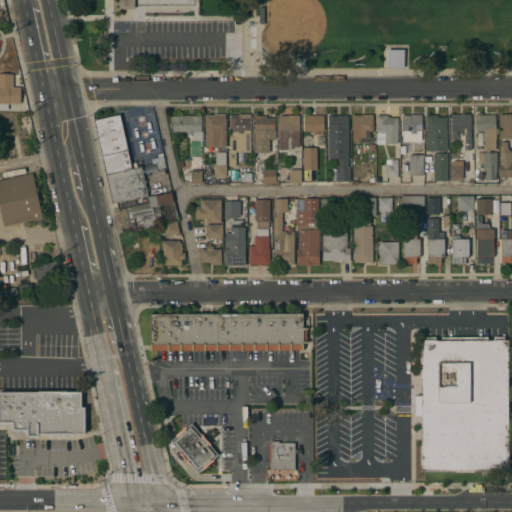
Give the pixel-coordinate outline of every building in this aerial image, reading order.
[(134,0),(134,9),(119,9),(119,0),(134,0)] [(403,50),(403,67),(388,67),(387,50),(403,50)] [(0,74),(13,74),(13,88),(20,88),(20,104),(8,104),(8,110),(0,110),(0,74)] [(360,115),(360,114),(372,114),(372,131),(367,131),(367,138),(365,138),(365,140),(362,140),(362,138),(361,138),(361,142),(352,142),(352,115),(360,115)] [(511,148),(511,139),(506,139),(504,139),(504,140),(500,140),(500,139),(499,139),(499,114),(511,114),(511,148)] [(20,132),(19,125),(21,125),(19,117),(28,115),(31,130),(20,132)] [(93,120),(119,115),(131,169),(105,175),(93,120)] [(214,115),(225,115),(225,119),(226,119),(226,147),(205,147),(205,132),(204,132),(204,115),(214,115)] [(250,152),(245,152),(245,164),(235,164),(235,166),(228,166),(228,151),(229,151),(229,137),(229,130),(228,130),(228,127),(229,127),(229,116),(238,116),(238,115),(250,115),(250,152)] [(299,147),(290,148),(290,149),(279,150),(278,116),(299,115),(299,147)] [(348,160),(348,169),(350,169),(350,182),(338,182),(337,159),(328,160),(327,116),(348,115),(348,160)] [(397,144),(376,144),(376,115),(386,115),(386,116),(389,116),(389,117),(398,117),(397,144)] [(421,131),(416,131),(416,137),(401,137),(401,115),(409,115),(421,115),(421,131)] [(447,151),(425,151),(425,130),(426,130),(426,115),(437,115),(437,118),(446,117),(447,151)] [(470,115),(470,139),(471,139),(471,149),(464,149),(464,134),(459,134),(459,131),(457,131),(457,139),(451,139),(451,115),(470,115)] [(495,115),(495,131),(497,131),(497,142),(495,142),(495,150),(483,150),(483,131),(475,131),(475,115),(495,115)] [(201,116),(201,132),(202,132),(202,141),(193,141),(193,135),(187,135),(187,132),(172,132),(172,116),(201,116)] [(266,116),(266,118),(274,118),(274,130),(275,130),(275,139),(268,139),(268,140),(269,140),(269,153),(253,153),(254,130),(254,116),(266,116)] [(323,116),(323,131),(318,131),(318,138),(312,138),(312,131),(303,131),(303,116),(323,116)] [(498,163),(499,163),(500,142),(507,142),(507,148),(511,152),(511,163),(511,178),(498,177),(498,163)] [(303,148),(312,148),(312,145),(315,145),(315,148),(316,148),(317,169),(303,169),(303,148)] [(450,166),(451,148),(459,149),(459,154),(463,154),(463,155),(465,155),(464,166),(463,166),(462,179),(449,179),(450,166)] [(485,153),(485,151),(490,151),(490,153),(497,153),(497,157),(496,157),(496,159),(497,159),(497,163),(496,163),(496,180),(495,180),(495,183),(485,183),(485,168),(483,168),(483,164),(478,164),(478,153),(485,153)] [(225,177),(214,177),(214,165),(215,165),(215,152),(225,152),(225,177)] [(447,181),(433,181),(433,154),(447,154),(447,181)] [(423,175),(409,175),(409,155),(423,155),(423,175)] [(150,160),(163,156),(164,161),(152,164),(150,160)] [(202,156),(202,171),(201,171),(201,184),(190,184),(190,171),(189,171),(189,156),(202,156)] [(398,177),(386,178),(385,160),(397,160),(398,177)] [(158,171),(156,165),(164,163),(166,169),(158,171)] [(131,169),(134,168),(137,168),(141,167),(147,196),(111,204),(105,175),(131,169)] [(275,169),(276,183),(263,183),(262,170),(275,169)] [(250,183),(230,184),(230,171),(250,170),(250,183)] [(301,170),(301,182),(290,182),(290,170),(301,170)] [(0,208),(0,180),(32,173),(42,218),(4,226),(0,208)] [(118,210),(149,203),(148,198),(171,192),(173,202),(158,206),(161,219),(155,220),(156,226),(144,228),(143,224),(137,225),(135,218),(133,219),(135,226),(122,228),(118,210)] [(424,196),(424,205),(401,206),(401,196),(424,196)] [(439,196),(439,206),(425,206),(425,196),(439,196)] [(473,196),(473,199),(492,199),(492,214),(476,214),(476,210),(473,210),(473,211),(457,211),(457,196),(473,196)] [(303,198),(318,198),(318,223),(303,223),(303,198)] [(375,216),(370,216),(370,226),(372,226),(372,263),(353,263),(353,227),(360,226),(360,220),(363,220),(363,216),(362,198),(375,198),(375,216)] [(391,198),(391,211),(395,211),(395,222),(386,222),(386,211),(385,211),(385,216),(380,217),(380,211),(378,211),(378,198),(391,198)] [(294,265),(274,265),(273,199),(287,199),(287,212),(282,212),(282,232),(285,232),(285,234),(294,234),(294,265)] [(221,200),(221,223),(206,223),(206,220),(194,220),(194,207),(200,207),(200,200),(221,200)] [(270,200),(269,222),(268,249),(269,249),(269,265),(248,265),(249,246),(254,246),(254,236),(256,236),(256,222),(255,222),(255,219),(254,219),(254,215),(255,215),(255,213),(254,213),(254,209),(255,209),(255,200),(270,200)] [(240,201),(240,216),(236,216),(236,219),(224,219),(225,201),(240,201)] [(510,216),(499,216),(499,202),(511,202),(510,216)] [(449,227),(442,227),(443,215),(439,215),(439,208),(449,208),(449,227)] [(438,233),(444,233),(444,257),(440,257),(441,264),(427,264),(427,257),(426,218),(430,218),(430,214),(435,214),(435,219),(438,219),(438,233)] [(416,215),(424,215),(424,227),(417,227),(416,215)] [(494,239),(493,239),(493,257),(490,257),(490,263),(489,263),(489,265),(485,266),(485,263),(476,263),(475,217),(481,217),(481,223),(489,223),(489,229),(494,229),(494,239)] [(245,266),(225,266),(224,233),(230,233),(230,228),(231,228),(231,221),(242,220),(242,227),(244,227),(245,266)] [(179,233),(170,235),(170,237),(165,238),(164,232),(165,231),(163,224),(177,221),(179,233)] [(222,224),(222,238),(206,239),(206,225),(222,224)] [(297,248),(298,248),(298,230),(299,230),(299,225),(318,225),(318,230),(319,230),(319,248),(319,265),(297,265),(297,248)] [(511,264),(500,264),(500,234),(505,234),(505,230),(511,230),(511,264)] [(419,257),(416,257),(416,264),(402,264),(402,232),(416,232),(416,239),(419,239),(419,257)] [(346,233),(346,248),(350,248),(350,262),(343,262),(343,264),(339,263),(339,262),(321,262),(322,233),(346,233)] [(460,236),(460,239),(468,239),(468,257),(465,257),(465,263),(452,264),(451,236),(460,236)] [(180,241),(180,243),(182,243),(181,253),(185,253),(184,259),(181,259),(181,265),(164,265),(165,256),(163,256),(163,250),(161,250),(162,240),(180,241)] [(379,242),(398,242),(398,264),(379,264),(379,242)] [(221,265),(209,265),(209,262),(200,262),(200,249),(206,249),(206,246),(208,246),(208,244),(211,244),(211,246),(212,246),(212,249),(220,249),(221,265)] [(147,261),(150,249),(156,250),(153,262),(147,261)] [(59,278),(36,283),(35,278),(33,278),(31,272),(33,271),(32,266),(55,261),(59,278)] [(180,314),(149,314),(149,352),(180,352),(180,314)] [(192,352),(180,352),(180,314),(192,314),(192,352)] [(204,352),(192,352),(192,314),(204,314),(204,352)] [(204,314),(204,352),(216,352),(216,314),(204,314)] [(216,314),(229,314),(229,352),(216,352),(216,314)] [(229,314),(229,352),(241,352),(241,314),(229,314)] [(241,352),(254,352),(254,314),(241,314),(241,352)] [(254,314),(254,352),(265,352),(265,314),(254,314)] [(265,314),(265,352),(278,352),(278,314),(265,314)] [(278,314),(278,352),(290,352),(290,314),(278,314)] [(303,314),(303,328),(308,328),(308,330),(306,330),(306,342),(308,342),(308,344),(303,344),(303,352),(290,352),(290,314),(303,314)] [(508,471),(420,472),(420,466),(420,446),(421,446),(421,415),(415,416),(414,396),(420,396),(420,376),(419,376),(419,347),(420,347),(420,341),(425,341),(425,337),(435,337),(435,341),(441,341),(441,337),(487,337),(487,340),(493,340),(493,337),(504,337),(504,340),(508,340),(508,471)] [(0,424),(0,392),(81,392),(81,407),(85,407),(85,436),(39,437),(39,438),(33,438),(27,438),(26,432),(12,432),(12,424),(0,424)] [(218,455),(197,473),(170,441),(191,423),(218,455)] [(294,470),(298,470),(298,481),(265,481),(265,470),(270,470),(270,441),(279,442),(279,443),(294,443),(294,470)]
